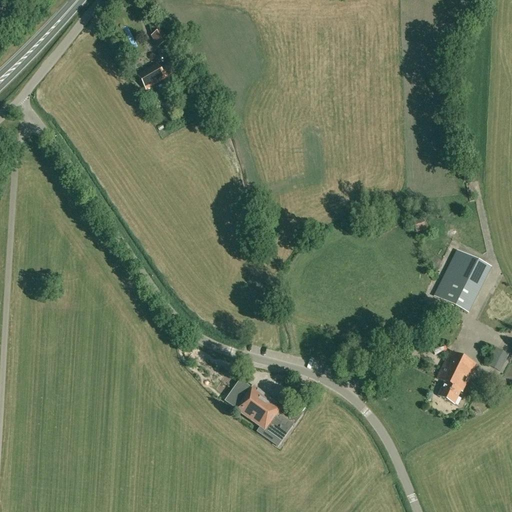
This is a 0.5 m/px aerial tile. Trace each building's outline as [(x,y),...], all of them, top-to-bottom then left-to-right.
[(154,32),(160,29),(156,22),(150,25),(154,32)] [(151,36),(158,48),(169,41),(162,29),(151,36)] [(146,90),(173,74),(168,64),(159,69),(157,65),(137,76),(146,90)] [(193,89),(186,94),(191,101),(198,96),(193,89)] [(485,210),(498,216),(507,197),(493,190),(485,210)] [(426,229),(422,218),(412,222),(416,233),(426,229)] [(456,251),(433,297),(468,315),(491,269),(456,251)] [(503,372),(511,361),(511,356),(503,349),(492,363),(503,372)] [(450,353),(437,380),(444,384),(438,397),(454,405),(461,392),(462,392),(475,365),(450,353)] [(260,428),(265,431),(281,408),(253,387),(250,392),(238,384),(225,402),(237,410),(236,411),(260,428)] [(297,395),(305,402),(312,394),(304,387),(297,395)] [(283,409),(281,408),(265,431),(260,428),(256,433),(277,448),(292,427),(294,428),(302,416),(295,410),(293,412),(287,407),(285,411),(283,409)]
